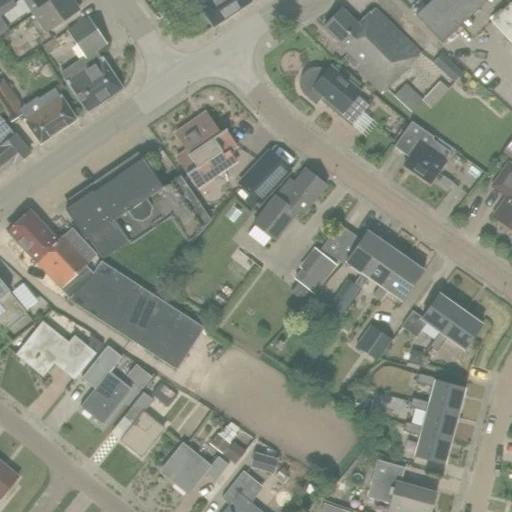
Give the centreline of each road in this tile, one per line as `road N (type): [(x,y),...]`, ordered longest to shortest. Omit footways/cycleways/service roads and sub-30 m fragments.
road 1 (unclassified): [(511,289),(274,116),(224,50)]
road 2 (primary): [(0,205),(173,84)]
road 3 (residential): [(471,511),(500,384),(511,366)]
road 4 (residential): [(116,511),(0,414)]
